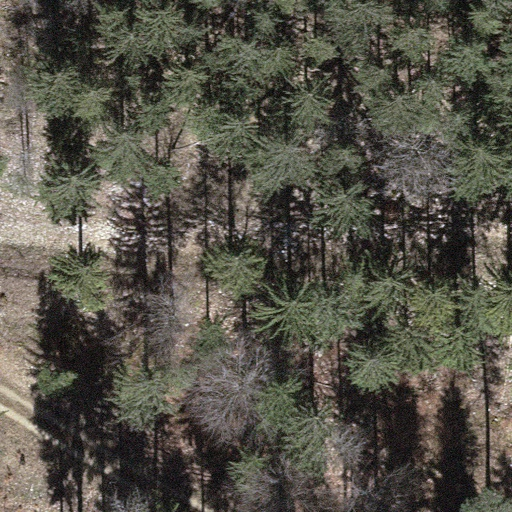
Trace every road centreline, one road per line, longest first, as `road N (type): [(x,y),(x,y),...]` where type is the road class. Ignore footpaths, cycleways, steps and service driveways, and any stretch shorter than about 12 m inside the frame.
road 1 (track): [(0,250),(147,264),(511,255)]
road 2 (track): [(212,511),(0,383)]
